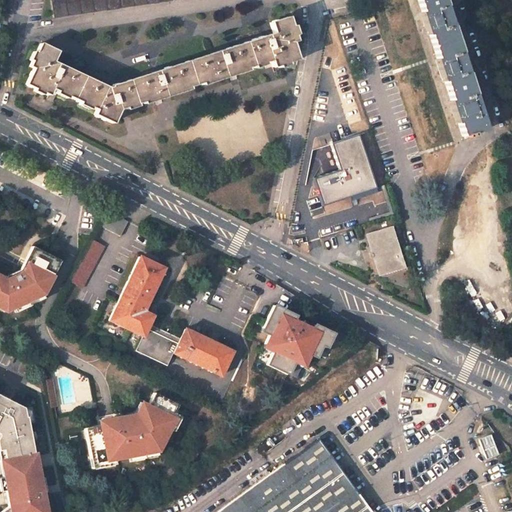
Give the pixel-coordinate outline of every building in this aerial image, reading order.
[(52,0),(55,16),(168,0),(52,0)] [(472,133),(484,129),(473,95),(470,95),(463,74),(466,73),(459,53),(457,53),(452,39),(454,38),(454,37),(452,37),(449,28),(448,25),(450,24),(443,4),(441,4),(439,0),(418,0),(422,12),(420,13),(427,34),(429,33),(437,59),(435,60),(442,80),(444,80),(451,101),(448,101),(455,122),(457,121),(462,136),(464,135),(465,138),(473,136),(472,133)] [(56,51),(40,43),(35,52),(31,61),(28,66),(33,68),(25,84),(34,88),(43,93),(48,95),(51,88),(57,91),(67,96),(79,101),(78,104),(89,109),(90,107),(96,109),(93,114),(112,123),(119,108),(125,106),(125,109),(137,106),(136,103),(142,101),(143,103),(188,89),(187,86),(201,82),(202,84),(247,70),(246,67),(252,65),(253,68),(264,64),(264,61),(269,60),(271,67),(278,65),(287,62),(296,59),(291,42),(295,41),(293,35),(290,26),(287,16),(269,22),(272,33),(110,85),(111,87),(107,87),(52,61),(56,51)] [(473,95),(466,73),(463,74),(470,95),(473,95)] [(374,187),(357,134),(332,142),(328,133),(316,137),(319,147),(330,144),(338,169),(312,178),(321,205),(374,187)] [(127,221),(105,211),(98,225),(119,236),(127,221)] [(391,225),(367,232),(379,274),(403,267),(391,225)] [(104,246),(91,239),(69,281),(82,288),(104,246)] [(0,307),(6,311),(46,297),(62,264),(34,250),(30,256),(33,258),(24,276),(8,281),(0,277),(0,307)] [(33,258),(30,256),(21,275),(24,276),(33,258)] [(162,268),(138,256),(108,320),(142,336),(135,351),(166,365),(172,353),(219,375),(231,350),(184,327),(179,338),(177,343),(146,328),(148,324),(152,316),(148,314),(143,311),(145,305),(162,268)] [(294,315),(272,304),(261,327),(269,331),(263,343),(273,348),(265,364),(286,374),(293,358),(303,362),(309,350),(315,353),(319,345),(324,347),(331,333),(312,324),(310,328),(292,319),(294,315)] [(148,314),(151,308),(145,305),(143,311),(148,314)] [(148,324),(146,328),(177,343),(179,338),(148,324)] [(501,352),(511,357),(511,349),(504,345),(501,352)] [(45,379),(47,407),(55,406),(52,379),(45,379)] [(113,423),(82,430),(89,461),(96,459),(97,464),(158,451),(176,414),(173,413),(177,405),(153,393),(146,406),(144,405),(138,418),(122,421),(122,417),(113,419),(113,423)] [(24,416),(22,407),(0,395),(0,461),(10,506),(1,511),(47,511),(34,453),(33,453),(25,416),(24,416)] [(483,459),(496,455),(488,433),(476,437),(483,459)] [(371,511),(318,438),(214,511),(371,511)]
